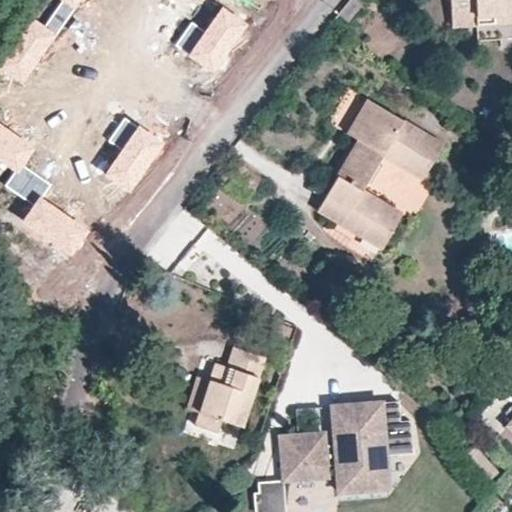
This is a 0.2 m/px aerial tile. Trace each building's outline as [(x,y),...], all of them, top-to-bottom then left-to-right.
[(61,0),(63,1),(54,14),(66,22),(81,0),(61,0)] [(348,22),(364,0),(348,0),(338,14),(348,22)] [(511,15),(511,0),(449,0),(452,28),(494,25),(494,17),(511,15)] [(249,25),(223,7),(205,32),(192,23),(176,46),(215,74),(249,25)] [(45,26),(33,17),(0,62),(0,66),(23,83),(66,22),(54,14),(45,26)] [(511,23),(511,15),(494,17),(494,25),(511,23)] [(358,140),(378,107),(366,99),(346,133),(358,140)] [(422,179),(442,145),(378,107),(358,140),(317,210),(382,248),(402,214),(362,190),(383,155),(422,179)] [(121,149),(103,174),(130,193),(164,145),(125,117),(109,141),(121,149)] [(36,149),(0,122),(0,161),(16,173),(6,186),(19,195),(35,173),(24,166),(36,149)] [(261,180),(240,165),(237,169),(258,184),(261,180)] [(258,184),(237,169),(231,178),(252,192),(258,184)] [(51,185),(35,173),(19,195),(34,205),(22,221),(72,257),(90,231),(42,198),(51,185)] [(286,344),(292,329),(273,322),(268,337),(286,344)] [(241,426),(264,357),(234,347),(228,367),(216,363),(210,381),(200,412),(196,426),(217,433),(221,420),(241,426)] [(200,412),(210,381),(196,376),(186,408),(200,412)] [(413,453),(410,420),(400,421),(398,401),(331,407),(334,445),(324,445),(323,433),(280,437),(284,480),(327,477),(326,466),(336,466),(338,492),(388,488),(385,456),(413,453)] [(498,471),(475,446),(463,456),(486,483),(498,471)] [(21,470),(24,452),(14,449),(11,469),(21,470)] [(33,491),(35,479),(10,475),(8,487),(33,491)] [(285,493),(284,480),(257,482),(258,492),(258,495),(285,493)] [(286,511),(285,493),(258,495),(259,511),(286,511)]
